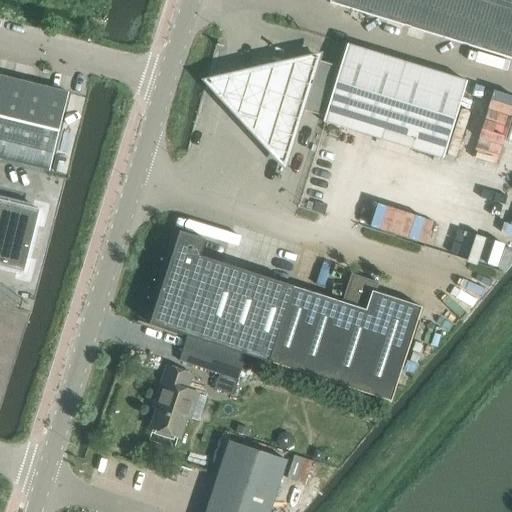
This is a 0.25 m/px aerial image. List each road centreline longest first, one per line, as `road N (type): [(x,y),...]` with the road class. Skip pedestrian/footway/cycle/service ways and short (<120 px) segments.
road 1 (unclassified): [(453,279),(138,180)]
road 2 (tertiary): [(45,476),(138,180)]
road 3 (unknown): [(268,0),(511,84)]
road 4 (unclassified): [(168,78),(0,35)]
